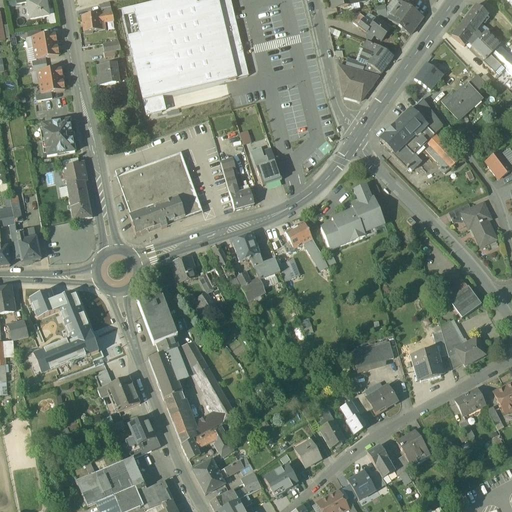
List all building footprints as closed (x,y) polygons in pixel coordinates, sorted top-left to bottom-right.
[(27,3),(28,8),(29,16),(30,20),(48,17),(47,11),(45,0),(30,3),(27,3)] [(142,102),(158,99),(236,81),(231,59),(241,56),(230,11),(220,14),(217,0),(196,5),(195,0),(167,0),(121,11),(142,102)] [(229,0),(219,0),(217,0),(220,14),(230,11),(241,56),(231,59),(236,81),(248,78),(229,0)] [(331,2),(332,10),(366,3),(365,0),(333,0),(334,1),(331,2)] [(395,26),(409,37),(422,20),(409,11),(412,6),(403,0),(402,0),(388,21),(387,21),(395,26)] [(475,7),(469,15),(481,25),(488,17),(475,7)] [(48,17),(50,26),(55,25),(53,10),(47,11),(48,17)] [(81,17),(83,34),(104,31),(104,24),(113,22),(111,14),(81,17)] [(472,37),(476,33),(481,25),(469,15),(460,27),(472,37)] [(351,24),(357,29),(362,22),(363,20),(358,16),(351,24)] [(373,38),(380,43),(389,31),(376,22),(371,29),(367,26),(367,25),(366,24),(366,25),(362,22),(357,29),(366,35),(367,33),(371,36),(369,38),(372,40),(373,38)] [(489,32),(481,25),(476,33),(481,38),(484,35),(486,37),(489,32)] [(1,28),(3,41),(9,40),(7,27),(1,28)] [(464,48),(467,44),(472,37),(460,27),(451,38),(464,48)] [(26,33),(27,39),(32,38),(41,37),(40,31),(26,33)] [(475,40),(488,52),(494,45),(486,37),(484,35),(481,38),(476,33),(472,37),(475,40)] [(32,38),(34,50),(56,46),(55,34),(41,37),(32,38)] [(467,44),(470,46),(475,40),(472,37),(467,44)] [(25,39),(27,51),(34,50),(32,38),(27,39),(25,39)] [(488,52),(475,40),(470,46),(471,48),(484,61),(482,63),(494,75),(501,68),(489,57),(491,55),(488,52)] [(102,46),(103,53),(114,52),(120,51),(118,43),(102,46)] [(369,54),(374,56),(379,49),(366,43),(362,52),(369,54)] [(488,52),(491,55),(497,48),(494,45),(488,52)] [(58,57),(56,46),(34,50),(36,61),(45,59),(58,57)] [(501,68),(511,78),(511,76),(511,61),(497,48),(491,55),(489,57),(501,68)] [(371,59),(366,66),(380,76),(393,59),(379,49),(374,56),(371,59)] [(36,61),(34,50),(27,51),(26,51),(28,63),(31,62),(36,61)] [(369,54),(362,52),(357,64),(364,66),(366,66),(371,59),(368,57),(369,54)] [(31,62),(32,68),(46,65),(45,59),(31,62)] [(345,69),(362,74),(364,66),(357,64),(347,61),(345,69)] [(47,71),(46,65),(32,68),(33,74),(38,73),(47,71)] [(97,78),(98,87),(115,85),(113,73),(116,72),(115,65),(96,67),(98,78),(97,78)] [(378,78),(380,76),(366,66),(364,66),(362,74),(378,78)] [(414,81),(424,89),(436,73),(426,66),(414,81)] [(343,101),(357,105),(358,103),(359,104),(359,103),(377,79),(376,79),(337,68),(343,98),(344,99),(343,101)] [(38,73),(39,84),(62,80),(60,69),(47,71),(38,73)] [(32,85),(39,84),(38,73),(33,74),(31,74),(32,85)] [(424,89),(429,93),(442,77),(436,73),(424,89)] [(469,84),(478,93),(486,86),(477,76),(469,84)] [(480,80),(488,88),(492,84),(484,76),(480,80)] [(64,92),(62,80),(39,84),(41,95),(51,94),(64,92)] [(442,105),(459,123),(457,120),(479,100),(481,102),(482,102),(480,99),(466,85),(451,100),(449,98),(442,105)] [(35,97),(36,102),(52,100),(51,94),(41,95),(35,97)] [(158,99),(142,102),(146,117),(162,113),(158,99)] [(408,171),(411,174),(421,164),(414,157),(426,145),(434,137),(442,130),(421,102),(380,142),(384,146),(392,155),(390,157),(406,173),(408,171)] [(45,147),(47,158),(74,153),(72,140),(73,140),(72,134),(71,134),(69,121),(41,126),(43,137),(45,137),(47,146),(45,147)] [(247,133),(240,135),(243,146),(251,144),(247,133)] [(426,145),(429,148),(450,170),(458,162),(434,137),(426,145)] [(414,157),(421,164),(429,156),(425,152),(429,148),(426,145),(414,157)] [(444,176),(450,170),(429,148),(425,152),(429,156),(440,168),(438,170),(444,176)] [(256,169),(262,188),(263,188),(262,187),(280,181),(280,182),(281,182),(271,150),(264,152),(267,160),(269,166),(257,170),(257,169),(256,169)] [(269,166),(267,160),(264,161),(260,151),(251,154),(257,169),(257,170),(269,166)] [(485,165),(497,182),(511,170),(511,168),(500,153),(485,165)] [(178,198),(185,219),(202,213),(180,154),(123,174),(116,177),(130,215),(178,198)] [(62,168),(79,165),(77,159),(61,162),(62,168)] [(249,192),(238,195),(231,173),(234,172),(231,161),(220,165),(229,197),(234,212),(253,207),(249,192)] [(62,168),(66,186),(84,183),(86,183),(82,164),(79,165),(62,168)] [(91,216),(84,183),(66,186),(66,188),(68,198),(73,222),(88,220),(91,216)] [(68,198),(66,188),(59,189),(61,199),(68,198)] [(320,231),(329,253),(349,245),(350,245),(364,239),(363,235),(374,231),(384,227),(373,201),(370,202),(365,188),(353,192),(357,202),(359,206),(351,209),(353,213),(349,214),(331,221),(333,226),(320,231)] [(17,197),(9,198),(11,209),(14,224),(21,223),(17,197)] [(128,216),(135,236),(160,228),(161,230),(166,228),(165,226),(185,219),(178,198),(130,215),(128,216)] [(346,207),(349,214),(353,213),(351,209),(359,206),(357,202),(346,207)] [(471,230),(480,249),(489,245),(487,241),(494,238),(487,222),(490,221),(483,205),(471,211),(461,215),(468,231),(471,230)] [(449,214),(452,220),(461,215),(471,211),(468,206),(449,214)] [(0,211),(0,221),(1,228),(9,227),(14,226),(14,224),(11,209),(6,210),(0,211)] [(406,223),(411,228),(415,225),(410,219),(406,223)] [(303,225),(293,230),(297,238),(300,237),(304,246),(311,242),(312,242),(303,225)] [(284,234),(290,246),(293,251),(304,246),(300,237),(297,238),(293,230),(284,234)] [(34,231),(21,233),(22,242),(36,239),(34,231)] [(364,239),(365,241),(376,236),(374,231),(363,235),(364,239)] [(252,236),(242,240),(249,261),(259,257),(252,236)] [(36,239),(22,242),(17,243),(17,245),(20,259),(21,264),(22,265),(23,266),(28,265),(30,264),(29,262),(40,260),(36,239)] [(239,264),(249,261),(242,240),(232,243),(239,264)] [(314,247),(311,242),(304,246),(307,251),(314,247)] [(294,251),(293,251),(290,246),(284,250),(287,255),(294,251)] [(310,258),(315,266),(323,262),(314,247),(307,251),(307,252),(306,253),(309,258),(310,258)] [(0,248),(0,268),(9,267),(7,248),(0,248)] [(216,288),(219,293),(224,290),(222,286),(227,284),(235,279),(219,248),(211,250),(220,269),(205,276),(212,290),(216,288)] [(262,267),(259,257),(249,261),(258,282),(259,283),(272,278),(274,277),(273,272),(270,273),(267,265),(266,265),(262,267)] [(333,258),(327,260),(329,267),(335,265),(333,258)] [(171,265),(177,286),(197,280),(190,259),(171,265)] [(294,261),(288,263),(291,270),(292,270),(296,279),(299,277),(294,261)] [(273,272),(274,277),(279,275),(274,262),(267,265),(270,273),(273,272)] [(278,267),(285,283),(296,279),(292,270),(291,270),(288,263),(278,267)] [(235,276),(242,290),(251,285),(246,274),(239,277),(238,274),(235,276)] [(205,291),(207,295),(213,292),(212,290),(205,276),(199,279),(201,284),(202,286),(204,290),(205,291)] [(275,286),(272,278),(259,283),(262,291),(275,286)] [(227,284),(231,292),(239,288),(235,279),(227,284)] [(449,302),(467,289),(461,281),(443,294),(449,302)] [(258,282),(251,285),(242,290),(241,291),(247,304),(264,295),(262,291),(259,283),(258,282)] [(0,303),(12,301),(10,288),(0,290),(0,303)] [(451,307),(461,321),(481,307),(470,293),(468,289),(467,289),(449,302),(448,302),(451,307)] [(50,292),(29,300),(36,320),(37,321),(58,312),(70,340),(43,351),(32,355),(41,376),(90,356),(98,353),(74,293),(54,301),(50,292)] [(93,362),(103,357),(77,292),(74,293),(98,353),(90,356),(93,362)] [(198,301),(199,303),(206,314),(214,309),(205,296),(198,301)] [(144,317),(160,357),(167,354),(176,351),(178,350),(159,298),(141,305),(140,305),(144,317)] [(0,315),(14,314),(12,301),(0,303),(0,315)] [(201,318),(206,314),(199,303),(193,307),(201,318)] [(440,328),(441,332),(444,345),(458,337),(450,322),(439,328),(440,328)] [(8,328),(12,343),(28,339),(24,323),(8,328)] [(435,348),(438,347),(444,345),(441,332),(432,335),(435,348)] [(448,360),(457,355),(455,351),(463,347),(458,337),(444,345),(447,357),(448,360)] [(464,346),(463,347),(455,351),(457,355),(463,366),(464,368),(473,363),(483,358),(475,341),(464,347),(464,346)] [(2,345),(4,360),(15,359),(12,344),(2,345)] [(194,345),(180,350),(191,368),(220,420),(223,424),(234,418),(194,345)] [(351,355),(356,373),(357,373),(356,370),(385,363),(393,360),(389,345),(351,355)] [(447,357),(444,345),(438,347),(440,353),(441,358),(447,357)] [(184,371),(191,368),(180,350),(178,350),(176,351),(184,371)] [(176,351),(167,354),(177,382),(186,379),(184,371),(176,351)] [(414,365),(420,384),(440,378),(435,360),(438,359),(441,358),(440,353),(421,358),(422,363),(414,365)] [(149,361),(164,401),(179,395),(182,394),(177,382),(167,354),(160,357),(156,358),(149,361)] [(448,360),(452,372),(463,366),(457,355),(448,360)] [(357,373),(356,373),(357,376),(385,369),(385,363),(356,370),(357,373)] [(104,365),(92,370),(95,376),(107,370),(104,365)] [(95,378),(100,390),(107,387),(112,385),(107,373),(95,378)] [(112,385),(107,387),(111,397),(118,414),(139,405),(129,378),(112,385)] [(101,401),(111,397),(107,387),(100,390),(97,391),(101,401)] [(371,409),(375,415),(384,409),(385,411),(396,404),(387,388),(383,391),(367,400),(366,401),(371,409)] [(511,404),(504,389),(493,394),(504,416),(508,414),(510,414),(511,413),(511,404)] [(455,402),(463,418),(484,407),(476,391),(455,402)] [(164,401),(166,408),(182,402),(179,395),(164,401)] [(365,395),(358,397),(363,414),(371,409),(366,401),(367,400),(365,395)] [(358,417),(363,414),(358,397),(349,403),(350,405),(350,404),(358,417)] [(196,439),(182,402),(166,408),(181,447),(192,441),(196,439)] [(347,428),(353,438),(361,433),(360,431),(365,428),(358,417),(350,404),(350,405),(339,411),(347,424),(345,424),(347,428)] [(486,412),(495,427),(501,424),(493,408),(486,412)] [(307,424),(313,420),(307,409),(301,412),(301,413),(307,424)] [(320,416),(326,427),(333,423),(327,412),(320,416)] [(209,432),(219,426),(217,422),(214,417),(193,428),(199,438),(209,432)] [(134,440),(137,447),(154,440),(154,439),(145,419),(128,426),(134,440)] [(113,426),(115,433),(125,428),(122,422),(113,426)] [(459,426),(467,442),(474,438),(466,422),(459,426)] [(334,423),(333,423),(326,427),(318,432),(330,451),(344,443),(334,423)] [(213,443),(218,454),(230,447),(219,428),(210,434),(215,442),(213,443)] [(210,434),(209,432),(199,438),(196,439),(192,441),(192,443),(193,443),(199,457),(204,455),(201,449),(213,443),(215,442),(210,434)] [(403,457),(408,464),(426,454),(427,453),(423,446),(415,433),(403,440),(403,439),(396,444),(403,457)] [(125,443),(132,459),(132,460),(140,457),(158,449),(160,449),(156,438),(154,439),(154,440),(137,447),(134,440),(125,443)] [(181,448),(188,462),(199,457),(193,443),(192,443),(181,448)] [(428,443),(423,446),(427,453),(426,454),(429,458),(435,454),(428,443)] [(294,453),(304,471),(320,462),(311,444),(294,453)] [(230,447),(218,454),(219,456),(221,459),(233,453),(230,447)] [(367,455),(375,469),(380,466),(388,461),(379,448),(367,455)] [(408,464),(411,469),(429,458),(426,454),(408,464)] [(403,457),(398,460),(406,472),(411,469),(408,464),(403,457)] [(143,486),(132,460),(132,459),(75,484),(87,510),(113,498),(118,511),(135,511),(142,509),(143,509),(136,493),(144,489),(145,489),(144,486),(143,486)] [(239,463),(243,470),(249,467),(245,460),(239,463)] [(405,473),(406,472),(398,460),(390,465),(394,472),(394,473),(397,477),(398,477),(405,473)] [(388,461),(380,466),(387,477),(394,473),(394,472),(390,465),(388,461)] [(192,472),(198,484),(211,477),(210,476),(217,473),(211,462),(192,472)] [(220,473),(219,475),(222,481),(243,470),(239,463),(223,471),(220,473)] [(381,480),(387,477),(380,466),(375,469),(376,472),(381,480)] [(287,468),(264,480),(275,499),(292,490),(290,488),(296,484),(287,468)] [(376,472),(371,475),(380,490),(385,487),(381,480),(376,472)] [(224,486),(222,481),(219,475),(217,473),(210,476),(211,477),(198,484),(205,497),(224,486)] [(397,477),(394,473),(387,477),(381,480),(385,487),(398,479),(397,477)] [(411,483),(405,473),(398,477),(405,487),(411,483)] [(243,486),(244,488),(257,482),(253,474),(240,481),(243,486)] [(347,483),(359,502),(360,502),(358,499),(372,491),(374,494),(374,493),(365,478),(363,474),(347,483)] [(374,493),(380,490),(371,475),(365,478),(374,493)] [(261,490),(257,482),(244,488),(248,496),(261,490)] [(143,511),(145,511),(162,506),(165,505),(166,506),(172,503),(167,492),(168,491),(163,483),(155,487),(155,488),(146,492),(145,491),(144,489),(136,493),(143,509),(142,509),(143,511)] [(343,504),(348,501),(343,490),(337,493),(343,504)] [(358,499),(360,502),(374,494),(372,491),(358,499)] [(239,495),(235,497),(232,492),(209,504),(213,511),(218,511),(237,502),(241,500),(239,495)] [(337,493),(327,499),(334,511),(346,511),(347,511),(343,504),(337,493)] [(334,511),(327,499),(316,505),(320,511),(334,511)] [(347,511),(354,511),(348,501),(343,504),(347,511)] [(242,511),(237,502),(218,511),(220,511),(223,511),(242,511)] [(175,508),(172,503),(166,506),(165,505),(162,506),(165,511),(168,511),(175,508)]
